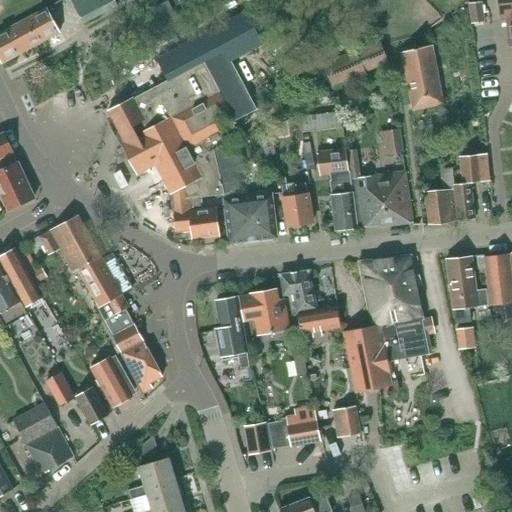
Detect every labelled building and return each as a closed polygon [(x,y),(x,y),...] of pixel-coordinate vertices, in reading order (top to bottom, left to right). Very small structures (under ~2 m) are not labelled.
[(70,0),(84,25),(119,6),(115,0),(70,0)] [(169,0),(149,10),(163,39),(183,29),(169,0)] [(507,20),(510,47),(511,46),(511,0),(499,0),(502,21),(507,20)] [(482,3),(470,4),(473,24),(485,22),(482,3)] [(46,8),(0,32),(0,58),(2,63),(59,33),(46,8)] [(214,29),(159,59),(170,80),(205,61),(223,52),(229,62),(264,43),(247,12),(225,23),(219,27),(214,29)] [(134,23),(127,27),(136,45),(143,41),(134,23)] [(347,55),(323,65),(332,87),(356,76),(358,80),(367,76),(365,72),(389,62),(380,41),(356,51),(354,47),(345,50),(347,55)] [(431,47),(402,53),(413,111),(442,105),(431,47)] [(214,149),(237,137),(240,135),(233,123),(259,111),(245,84),(233,90),(232,86),(221,92),(205,61),(170,80),(133,100),(132,99),(108,112),(125,143),(121,145),(130,161),(137,175),(155,166),(171,195),(175,232),(191,230),(192,240),(220,237),(216,208),(203,209),(201,197),(223,195),(221,186),(214,149)] [(383,75),(374,79),(377,87),(387,83),(383,75)] [(329,88),(316,94),(321,105),(334,99),(329,88)] [(340,113),(301,117),(302,133),(342,129),(340,113)] [(385,132),(388,156),(404,154),(400,129),(385,132)] [(274,135),(273,130),(253,133),(257,153),(264,151),(268,179),(281,177),(274,135)] [(4,134),(0,136),(0,192),(9,210),(34,198),(4,134)] [(223,186),(239,182),(248,180),(237,137),(214,149),(221,186),(223,186)] [(405,173),(361,179),(357,150),(348,151),(352,180),(357,179),(364,228),(378,226),(379,228),(413,224),(405,173)] [(331,196),(352,193),(350,174),(349,174),(346,151),(317,154),(320,176),(330,175),(331,181),(329,181),(331,196)] [(453,185),(457,222),(475,220),(471,184),(491,182),(488,154),(460,157),(462,184),(453,185)] [(429,225),(457,222),(452,169),(441,169),(443,191),(425,193),(429,225)] [(259,240),(278,238),(272,194),(241,198),(239,182),(223,186),(224,199),(229,244),(248,242),(248,243),(259,241),(259,240)] [(296,184),(282,186),(289,227),(292,227),(294,229),(301,228),(303,226),(312,224),(306,184),(296,185),(296,184)] [(357,229),(352,193),(331,196),(335,231),(357,229)] [(73,271),(79,268),(102,255),(91,236),(92,236),(79,214),(39,236),(50,254),(60,248),(73,271)] [(15,248),(0,256),(0,258),(28,309),(44,300),(15,248)] [(511,317),(511,275),(509,254),(485,257),(490,294),(491,305),(492,306),(505,305),(507,318),(511,317)] [(102,255),(79,268),(101,307),(99,308),(114,336),(136,325),(127,308),(129,306),(123,295),(124,294),(102,255)] [(344,331),(357,392),(394,385),(389,363),(425,356),(429,355),(425,332),(428,331),(426,320),(424,321),(412,255),(360,264),(371,326),(344,331)] [(471,256),(447,259),(455,321),(456,324),(472,322),(470,308),(489,306),(487,289),(475,291),(471,257),(471,256)] [(0,315),(5,325),(19,318),(29,312),(0,259),(0,315)] [(41,266),(31,272),(38,284),(48,278),(41,266)] [(310,271),(282,276),(285,295),(294,294),(302,335),(314,333),(314,337),(322,335),(321,331),(341,328),(337,307),(317,310),(310,271)] [(251,295),(239,297),(244,322),(256,320),(259,336),(289,330),(284,300),(279,301),(277,290),(251,294),(251,295)] [(250,367),(238,305),(237,297),(216,301),(221,329),(217,330),(217,329),(216,329),(222,362),(223,362),(223,360),(238,357),(240,369),(250,367)] [(136,325),(114,336),(143,393),(153,388),(150,383),(163,377),(136,324),(136,325)] [(133,398),(110,357),(91,368),(114,408),(133,398)] [(60,374),(47,382),(61,406),(75,398),(60,374)] [(76,398),(92,425),(109,416),(93,388),(76,398)] [(45,404),(14,421),(42,473),(73,457),(45,404)] [(339,439),(362,435),(357,409),(334,413),(339,439)] [(321,442),(317,420),(288,425),(292,447),(321,442)] [(250,454),(270,450),(265,425),(246,428),(250,454)] [(146,491),(177,482),(170,458),(139,467),(144,486),(128,491),(131,500),(147,495),(146,491)] [(0,466),(0,498),(13,491),(0,466)] [(162,511),(184,506),(177,482),(146,491),(147,495),(131,500),(130,500),(133,511),(162,511)] [(280,509),(279,509),(280,511),(332,511),(324,491),(309,497),(280,509)] [(352,507),(363,504),(361,495),(349,499),(352,507)]
